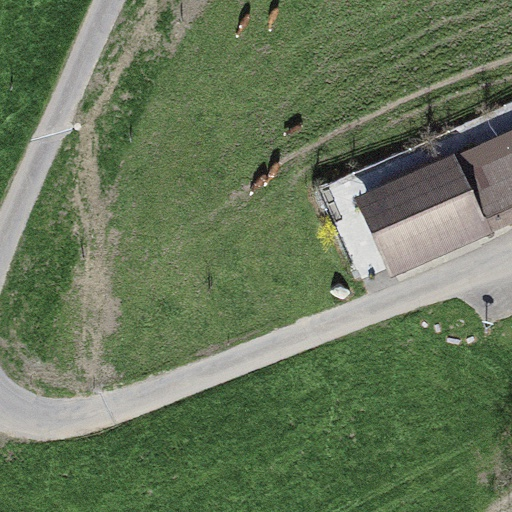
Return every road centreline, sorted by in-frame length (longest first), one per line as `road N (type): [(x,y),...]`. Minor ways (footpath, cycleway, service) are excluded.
road 1 (track): [(0,400),(51,419),(90,413),(511,256)]
road 2 (track): [(106,0),(0,248)]
